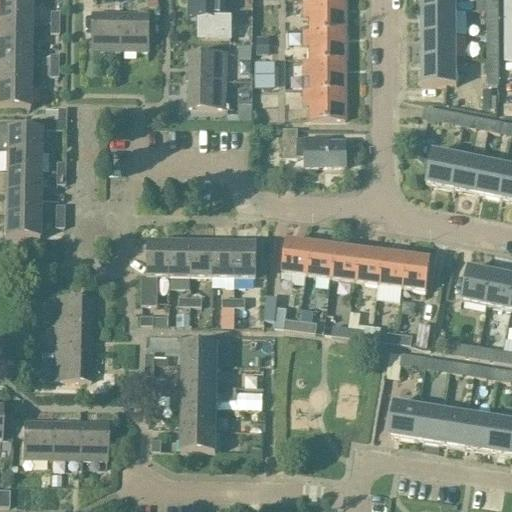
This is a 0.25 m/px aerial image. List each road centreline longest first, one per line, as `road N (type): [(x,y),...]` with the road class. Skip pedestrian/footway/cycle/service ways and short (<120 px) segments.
road 1 (residential): [(381,220),(247,198),(230,165),(138,165)]
road 2 (residential): [(381,220),(380,0)]
road 3 (residential): [(359,499),(152,486)]
road 4 (residential): [(511,484),(364,462),(359,499)]
road 5 (residential): [(511,247),(381,220)]
